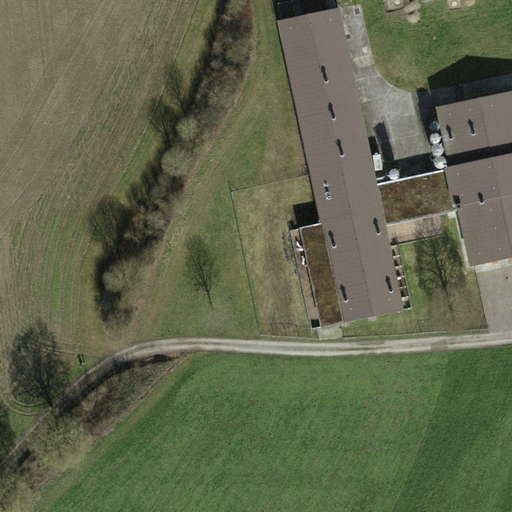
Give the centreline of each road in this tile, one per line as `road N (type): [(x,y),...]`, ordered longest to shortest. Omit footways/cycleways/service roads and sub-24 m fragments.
road 1 (track): [(0,472),(52,409),(105,363),(137,350),(511,334)]
road 2 (track): [(287,346),(270,236),(280,134),(262,23),(266,0)]
